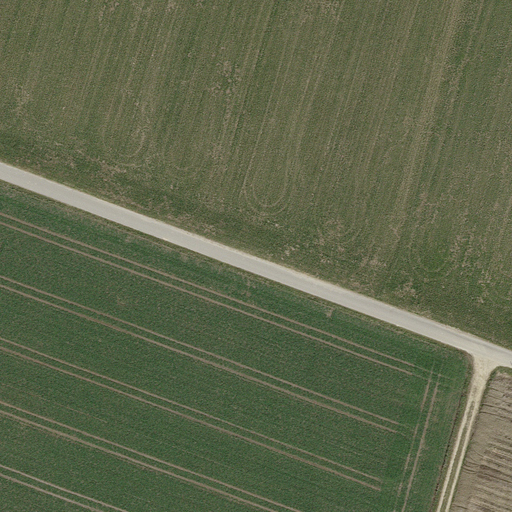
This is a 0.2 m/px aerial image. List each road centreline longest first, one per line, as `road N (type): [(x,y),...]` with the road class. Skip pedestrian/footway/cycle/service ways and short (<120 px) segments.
road 1 (track): [(0,168),(511,357)]
road 2 (track): [(442,511),(489,349)]
